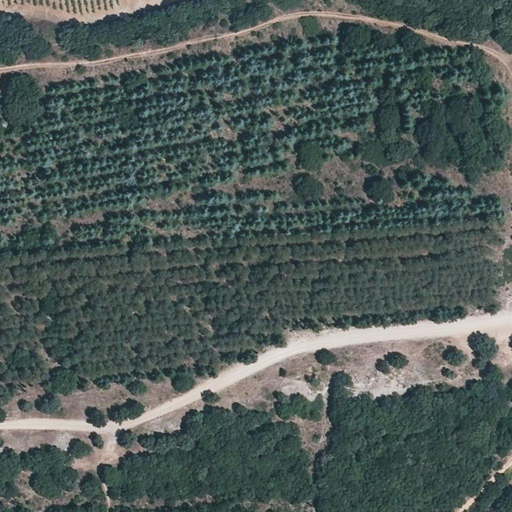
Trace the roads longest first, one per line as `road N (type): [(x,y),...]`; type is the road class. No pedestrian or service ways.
road 1 (track): [(0,426),(129,424),(310,346),(511,318)]
road 2 (track): [(0,71),(114,59),(312,12),(468,43),(511,68)]
